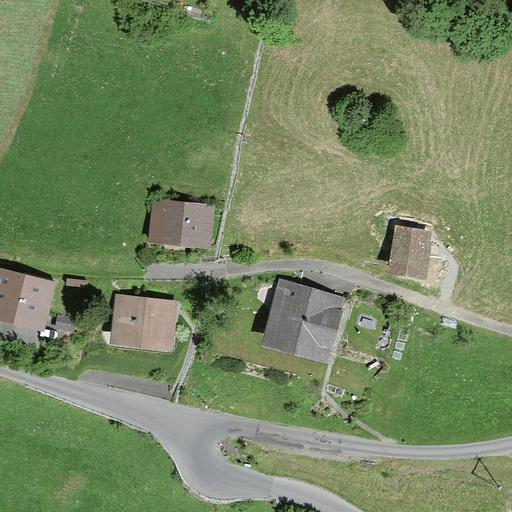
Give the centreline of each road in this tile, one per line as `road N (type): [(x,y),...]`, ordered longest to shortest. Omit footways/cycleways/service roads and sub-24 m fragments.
road 1 (unclassified): [(511,443),(387,454),(193,421)]
road 2 (residential): [(0,367),(193,421)]
road 3 (tertiary): [(193,421),(191,450),(206,474),(288,491),(331,511)]
